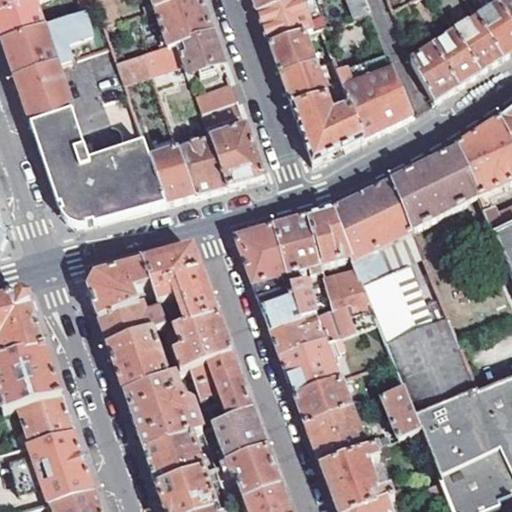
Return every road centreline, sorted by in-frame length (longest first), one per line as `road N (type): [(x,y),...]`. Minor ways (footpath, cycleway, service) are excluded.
road 1 (residential): [(204,226),(312,511)]
road 2 (residential): [(131,511),(48,267)]
road 3 (tertiary): [(511,84),(375,168),(296,200)]
road 4 (residential): [(227,0),(296,200)]
road 5 (tertiary): [(204,226),(48,267)]
road 6 (residential): [(48,267),(0,128)]
